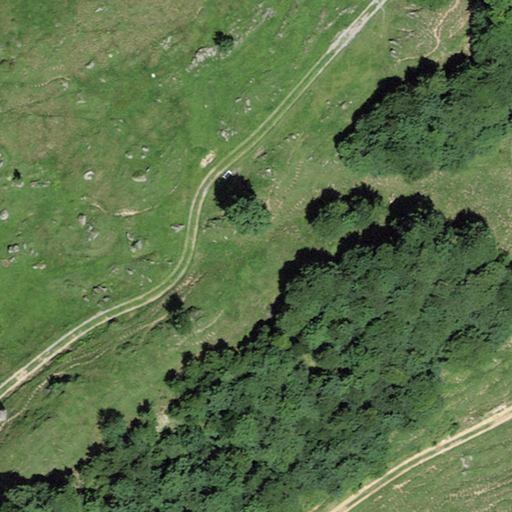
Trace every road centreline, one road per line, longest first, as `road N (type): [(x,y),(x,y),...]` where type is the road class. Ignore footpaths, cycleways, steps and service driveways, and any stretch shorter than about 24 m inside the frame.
road 1 (track): [(0,392),(74,335),(177,275),(210,178),(379,0)]
road 2 (track): [(511,414),(389,477),(342,511)]
